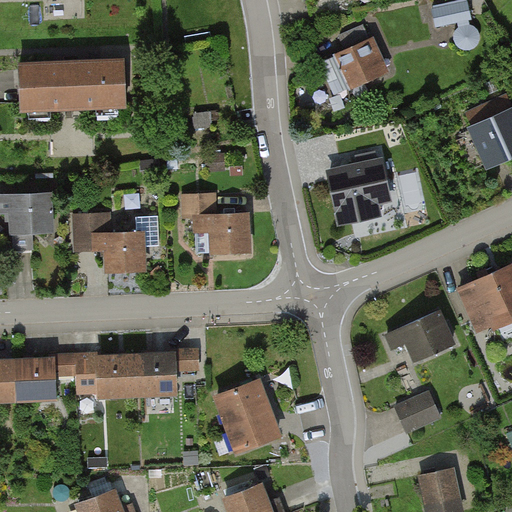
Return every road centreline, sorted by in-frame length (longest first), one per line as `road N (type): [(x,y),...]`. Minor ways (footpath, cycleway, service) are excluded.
road 1 (residential): [(0,313),(253,303),(311,293)]
road 2 (residential): [(311,293),(273,159),(255,0)]
road 3 (residential): [(350,511),(341,395),(311,293)]
road 4 (residential): [(311,293),(511,213)]
